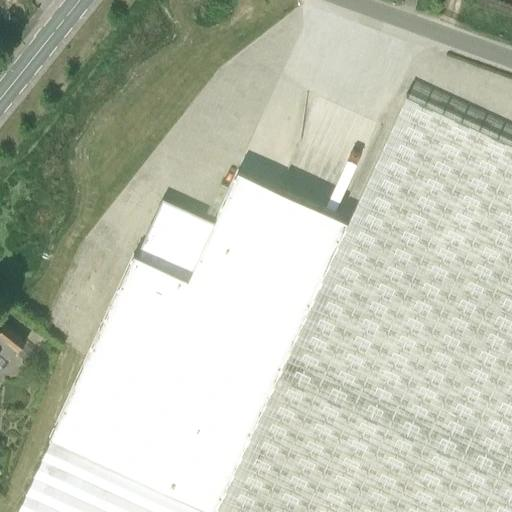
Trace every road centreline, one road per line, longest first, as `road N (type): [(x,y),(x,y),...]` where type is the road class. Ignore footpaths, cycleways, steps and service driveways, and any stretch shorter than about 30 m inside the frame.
road 1 (unclassified): [(511,59),(343,0)]
road 2 (primary): [(0,100),(80,0)]
